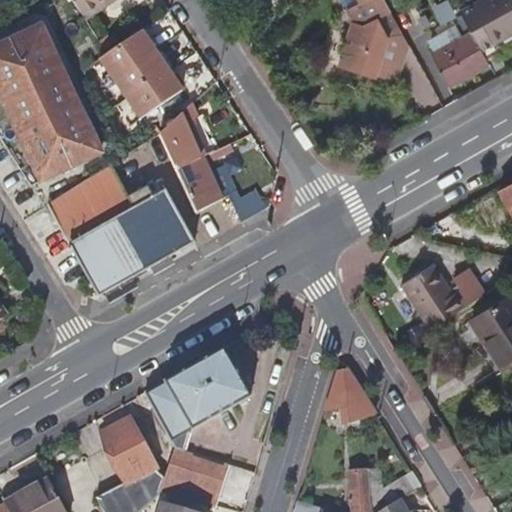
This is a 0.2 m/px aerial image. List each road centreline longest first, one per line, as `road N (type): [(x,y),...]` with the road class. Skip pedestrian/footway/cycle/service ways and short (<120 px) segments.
road 1 (primary): [(89,360),(327,221)]
road 2 (residential): [(327,221),(317,205),(318,183),(193,0)]
road 3 (residential): [(336,306),(465,511)]
road 4 (residential): [(336,306),(268,511)]
road 5 (primary): [(327,221),(511,120)]
road 6 (residential): [(0,217),(89,360)]
